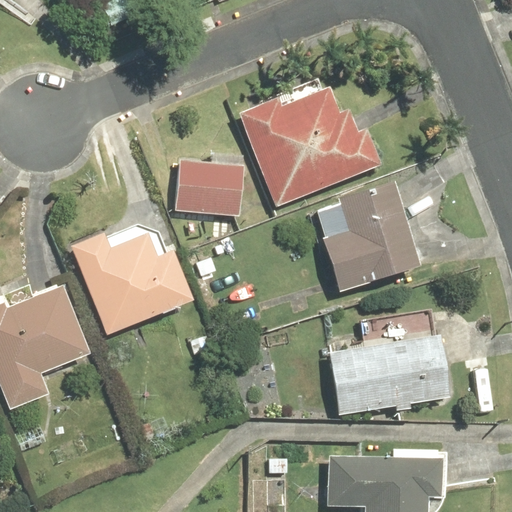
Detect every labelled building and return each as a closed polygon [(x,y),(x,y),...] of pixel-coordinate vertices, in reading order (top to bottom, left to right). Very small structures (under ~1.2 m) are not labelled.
[(278,95),(237,111),(274,206),(381,164),(366,126),(357,130),(348,107),(339,110),(328,85),(281,103),(278,95)] [(237,164),(170,159),(167,212),(233,217),(237,164)] [(346,229),(321,237),(337,290),(420,265),(394,179),(336,197),(346,229)] [(102,231),(69,244),(104,333),(191,300),(171,249),(155,256),(145,232),(108,246),(102,231)] [(3,300),(0,300),(0,388),(8,409),(49,393),(41,371),(88,353),(61,284),(5,306),(3,300)] [(439,334),(328,351),(337,416),(449,399),(439,334)] [(9,434),(15,452),(42,443),(36,424),(9,434)] [(442,457),(327,454),(325,505),(363,506),(362,511),(426,511),(427,495),(441,496),(442,457)] [(249,511),(284,511),(285,478),(250,477),(249,511)]
